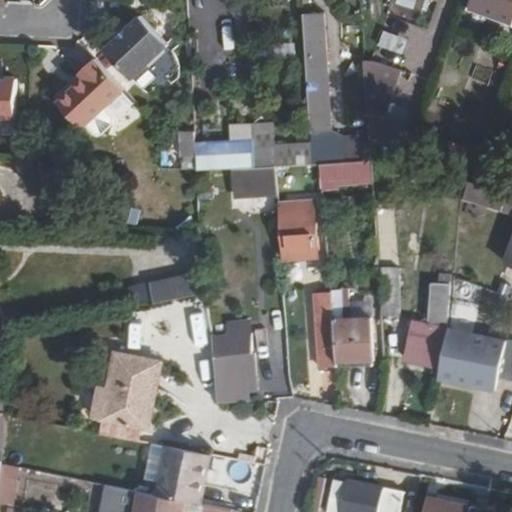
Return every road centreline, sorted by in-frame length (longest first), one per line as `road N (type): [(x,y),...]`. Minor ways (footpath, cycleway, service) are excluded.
road 1 (residential): [(511,467),(337,431),(310,437),(291,453),(280,511)]
road 2 (unknown): [(291,453),(213,417),(167,381)]
